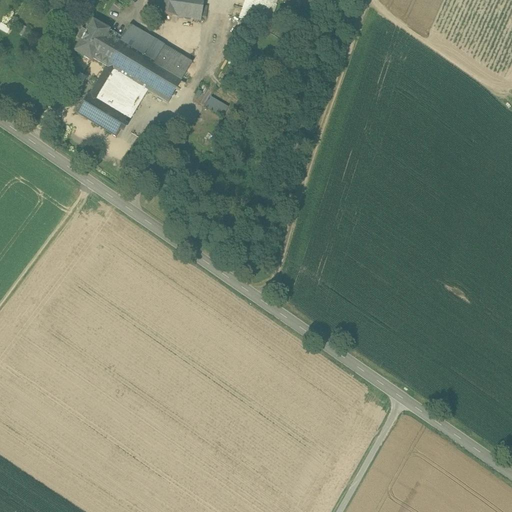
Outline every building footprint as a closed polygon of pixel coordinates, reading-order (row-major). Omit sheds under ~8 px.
[(156,0),(156,1),(149,0),(147,0),(146,12),(201,20),(201,18),(203,5),(203,0),(156,0)] [(246,0),(240,18),(266,25),(275,0),(246,0)] [(92,58),(107,34),(109,30),(93,21),(87,32),(81,41),(75,51),(91,61),(92,58)] [(1,23),(0,24),(0,29),(7,34),(10,29),(1,23)] [(20,26),(16,32),(24,36),(27,30),(20,26)] [(159,43),(130,26),(120,41),(122,42),(150,59),(159,43)] [(76,38),(81,41),(87,32),(82,29),(76,38)] [(282,60),(283,52),(282,44),(277,38),(271,34),(263,32),(256,34),(249,38),(245,45),(243,52),(245,60),(249,66),(256,70),(264,72),(271,70),(278,66),(282,60)] [(107,34),(92,58),(106,67),(107,67),(122,42),(120,41),(107,34)] [(127,117),(99,100),(116,72),(142,88),(168,103),(183,78),(150,59),(122,42),(107,67),(106,67),(90,94),(89,94),(79,110),(77,113),(116,137),(128,117),(127,117)] [(192,62),(159,43),(150,59),(183,78),(192,62)] [(231,65),(228,70),(240,77),(243,72),(231,65)] [(240,77),(228,70),(222,81),(234,88),(240,77)] [(142,88),(116,72),(99,100),(127,117),(130,111),(137,99),(136,98),(142,88)] [(202,85),(194,99),(204,106),(213,91),(202,85)]
